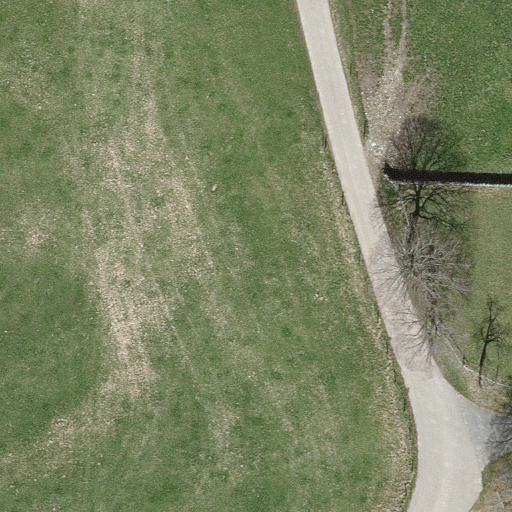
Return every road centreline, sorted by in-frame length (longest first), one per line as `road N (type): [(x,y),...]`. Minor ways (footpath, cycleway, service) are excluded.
road 1 (track): [(428,391),(361,184),(315,0)]
road 2 (track): [(435,511),(444,467),(428,391)]
